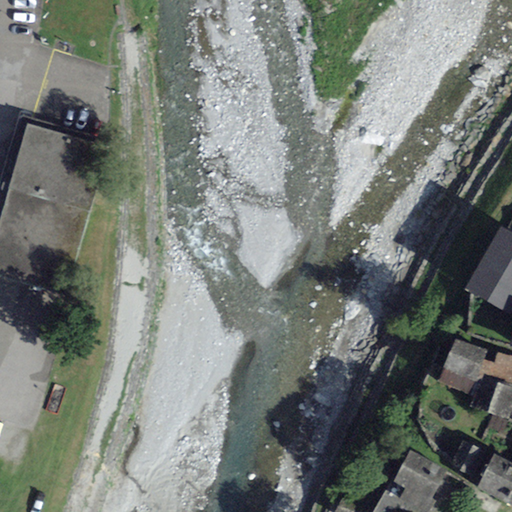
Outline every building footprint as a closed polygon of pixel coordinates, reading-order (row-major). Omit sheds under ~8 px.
[(110,150),(28,125),(0,214),(0,277),(64,297),(110,150)] [(457,192),(454,196),(460,199),(472,179),(477,168),(467,164),(463,174),(450,164),(436,180),(457,192)] [(511,234),(499,227),(464,291),(510,316),(511,312),(511,234)] [(486,351),(454,339),(439,383),(475,395),(471,406),(506,419),(511,402),(511,357),(497,353),(493,363),(483,360),(486,351)] [(487,452),(463,439),(449,464),(473,477),(487,452)] [(447,469),(408,450),(394,480),(432,499),(447,469)] [(511,465),(493,457),(477,489),(511,507),(511,465)]
